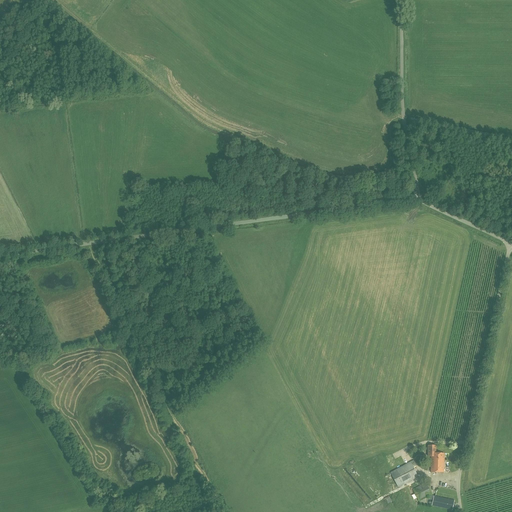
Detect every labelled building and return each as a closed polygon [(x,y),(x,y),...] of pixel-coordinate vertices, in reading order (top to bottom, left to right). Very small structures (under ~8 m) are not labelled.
[(444,473),(444,453),(435,453),(435,446),(428,446),(428,453),(431,453),(431,472),(444,473)] [(414,460),(390,473),(393,478),(398,487),(418,477),(413,467),(416,465),(414,460)] [(419,501),(431,494),(425,483),(413,490),(419,501)] [(447,495),(454,497),(455,488),(437,485),(436,491),(448,493),(447,495)] [(452,510),(454,500),(431,496),(430,499),(433,500),(432,506),(452,510)]
